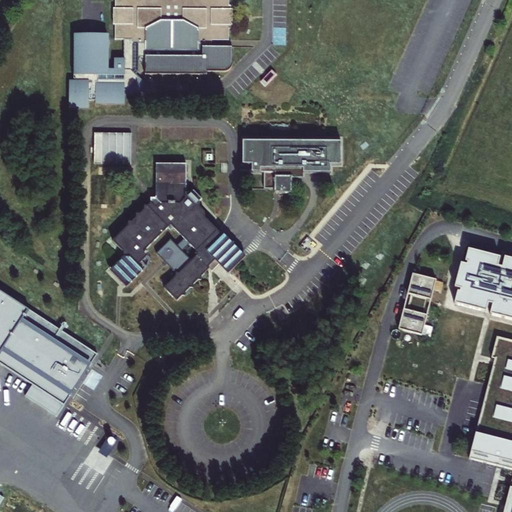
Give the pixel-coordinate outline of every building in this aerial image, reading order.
[(114,0),(114,12),(112,12),(112,29),(114,29),(114,42),(121,42),(120,61),(111,60),(110,71),(103,71),(104,65),(105,66),(106,56),(104,55),(105,50),(106,50),(107,40),(105,40),(105,36),(73,34),(73,38),(71,38),(71,48),(72,48),(72,54),(70,54),(70,63),(72,64),(71,69),(70,69),(69,79),(71,79),(71,82),(64,81),(63,108),(83,109),(83,101),(90,101),(89,104),(119,106),(120,91),(122,91),(125,89),(129,93),(138,86),(131,78),(134,75),(134,60),(140,60),(140,78),(202,79),(202,76),(219,76),(220,76),(221,76),(222,76),(223,75),(224,75),(224,74),(225,74),(225,73),(226,73),(226,72),(227,71),(227,70),(227,69),(228,68),(228,51),(206,51),(206,44),(224,45),(224,34),(226,34),(226,30),(230,30),(231,15),(227,14),(227,12),(225,12),(225,0),(114,0)] [(249,166),(249,173),(261,173),(261,190),(271,190),(271,194),(279,194),(289,194),(289,179),(298,179),(298,174),(329,174),(329,166),(339,166),(339,142),(240,142),(240,166),(249,166)] [(242,256),(223,236),(221,238),(203,219),(202,214),(197,209),(197,204),(200,201),(192,193),(189,196),(184,196),(183,166),(155,166),(155,198),(150,198),(150,201),(106,241),(118,255),(105,268),(123,288),(139,273),(132,266),(143,256),(139,251),(164,229),(167,232),(169,230),(192,254),(190,256),(193,259),(159,291),(172,305),(201,277),(200,276),(206,270),(209,273),(216,265),(224,273),(242,256)] [(498,258),(466,250),(463,262),(465,263),(465,266),(458,264),(453,289),(459,290),(458,293),(455,293),(453,305),(485,312),(487,303),(491,305),(489,315),(511,320),(511,259),(503,258),(500,268),(496,267),(498,258)] [(434,281),(411,276),(406,296),(409,297),(406,312),(402,312),(398,332),(420,337),(426,317),(423,316),(426,301),(430,301),(434,281)] [(101,379),(0,301),(0,377),(35,404),(27,415),(58,437),(101,379)] [(511,469),(511,478),(503,511),(511,511),(511,340),(495,336),(490,357),(493,358),(487,384),(492,385),(487,404),(482,403),(469,458),(511,469)]
